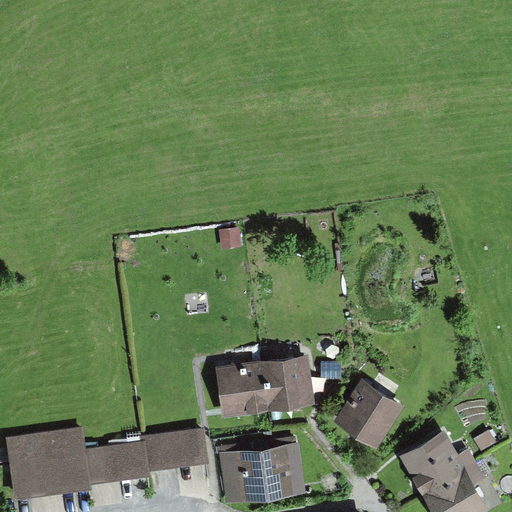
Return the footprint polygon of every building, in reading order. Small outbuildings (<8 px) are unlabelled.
[(307,362),(218,368),(223,415),(311,406),(308,377),(307,362)] [(399,405),(363,383),(337,427),(373,448),(399,405)] [(204,464),(201,433),(87,445),(85,426),(7,434),(18,499),(204,464)] [(455,456),(441,431),(420,443),(399,455),(430,511),(478,511),(494,503),(480,476),(466,451),(455,456)] [(489,431),(474,439),(481,451),(496,443),(489,431)] [(295,436),(218,448),(227,501),(304,489),(295,436)]
